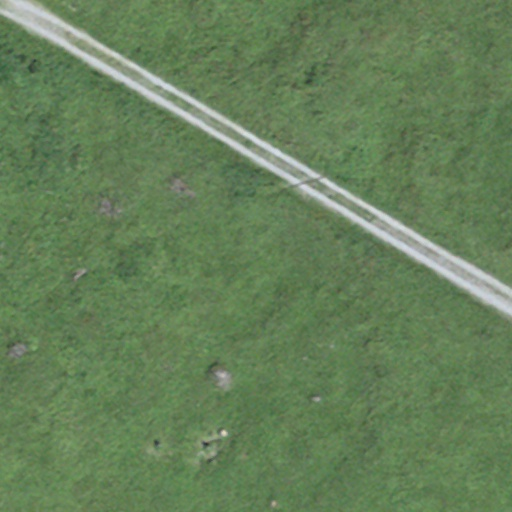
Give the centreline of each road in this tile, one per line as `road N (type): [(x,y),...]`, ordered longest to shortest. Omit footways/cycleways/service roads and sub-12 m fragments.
road 1 (track): [(0,7),(511,311)]
road 2 (track): [(7,12),(75,200),(132,414),(146,511)]
